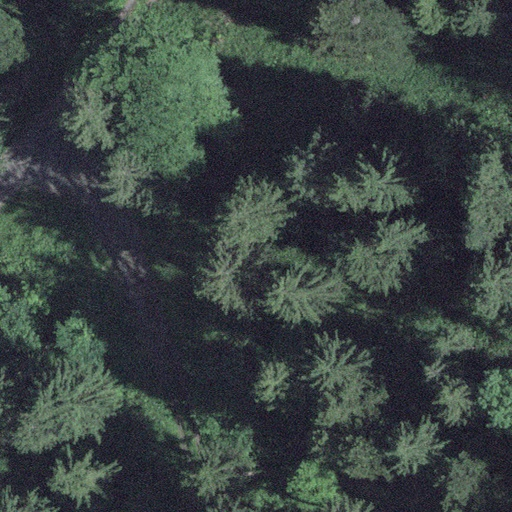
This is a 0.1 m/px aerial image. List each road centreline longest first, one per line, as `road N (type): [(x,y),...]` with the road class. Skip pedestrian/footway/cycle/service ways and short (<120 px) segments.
road 1 (track): [(0,191),(17,171),(52,159),(86,168),(121,213),(191,451),(193,511)]
road 2 (track): [(52,159),(148,0)]
